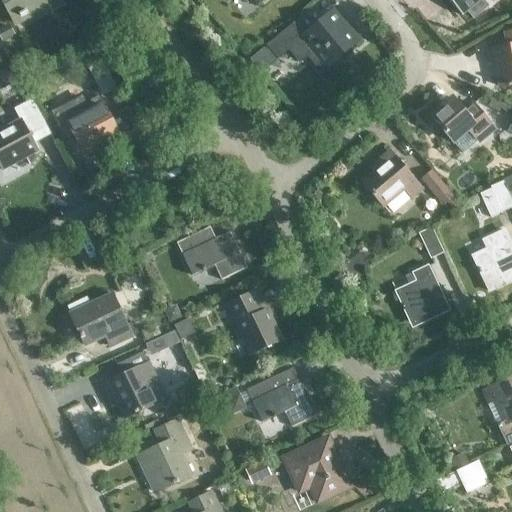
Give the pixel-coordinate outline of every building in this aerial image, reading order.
[(51,11),(62,5),(59,0),(1,0),(12,20),(46,2),(51,11)] [(447,0),(461,16),(467,11),(473,18),(487,7),(480,0),(447,0)] [(338,57),(357,41),(331,11),(302,36),(292,25),(267,46),(277,58),(285,51),(298,66),(305,59),(330,87),(349,69),(338,57)] [(511,85),(511,31),(505,33),(507,46),(487,50),(490,64),(497,63),(502,88),(511,85)] [(108,146),(121,139),(98,98),(84,105),(88,112),(67,123),(82,151),(104,139),(108,146)] [(452,98),(431,117),(452,142),(453,142),(462,153),(478,140),(478,141),(493,129),(473,105),(464,112),(452,98)] [(31,140),(48,131),(32,100),(13,109),(19,121),(0,130),(0,167),(1,170),(37,151),(31,140)] [(410,197),(420,189),(389,152),(375,163),(379,168),(362,182),(382,206),(403,189),(410,197)] [(442,205),(452,197),(432,172),(422,180),(442,205)] [(220,280),(246,268),(229,232),(214,239),(209,227),(176,242),(191,275),(213,265),(220,280)] [(430,260),(443,254),(431,228),(418,234),(430,260)] [(504,284),(511,280),(511,246),(504,231),(490,237),(494,246),(473,257),(487,286),(501,279),(504,284)] [(427,321),(448,311),(427,267),(413,274),(417,283),(395,293),(409,323),(424,316),(427,321)] [(252,293),(226,305),(250,356),(281,341),(266,310),(262,312),(252,293)] [(126,325),(111,294),(69,314),(84,344),(105,335),(110,345),(130,336),(125,325),(126,325)] [(151,371),(142,375),(138,368),(147,364),(142,353),(116,365),(121,376),(102,384),(109,398),(114,396),(124,418),(164,399),(151,371)] [(290,427),(314,416),(298,379),(295,380),(291,369),(245,390),(260,422),(283,412),(290,427)] [(511,376),(483,391),(489,403),(496,400),(506,422),(497,426),(506,446),(511,443),(511,376)] [(179,455),(189,450),(176,420),(154,430),(160,445),(136,456),(153,492),(189,476),(179,455)] [(315,502),(349,487),(326,438),(282,458),(297,492),(308,487),(315,502)] [(218,511),(209,493),(189,503),(193,511),(218,511)]
